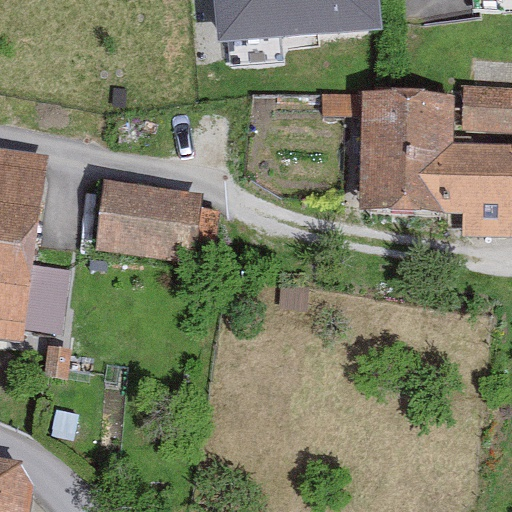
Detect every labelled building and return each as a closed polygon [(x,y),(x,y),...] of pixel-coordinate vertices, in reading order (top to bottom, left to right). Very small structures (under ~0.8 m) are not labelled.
[(217,0),(222,53),(381,38),(377,0),(217,0)] [(511,91),(464,90),(462,138),(511,139),(511,91)] [(511,156),(448,155),(450,104),(366,101),(362,225),(463,227),(463,250),(511,250),(511,156)] [(0,353),(25,356),(48,166),(0,160),(0,353)] [(189,275),(197,205),(89,193),(82,264),(189,275)] [(0,511),(29,511),(31,503),(17,477),(0,473),(0,511)]
